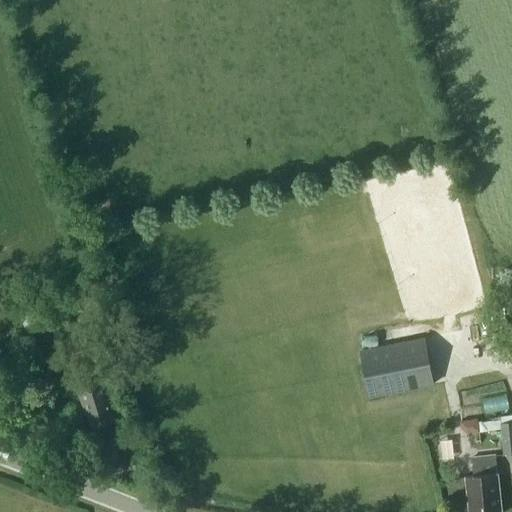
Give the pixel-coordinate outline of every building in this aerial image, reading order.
[(101,353),(94,333),(66,343),(73,363),(101,353)] [(434,384),(426,338),(360,350),(369,396),(434,384)] [(93,428),(115,421),(103,378),(77,386),(85,413),(88,412),(93,428)] [(478,418),(460,420),(461,428),(467,432),(479,431),(478,418)] [(511,420),(501,421),(504,453),(511,452),(511,420)] [(469,511),(501,511),(496,455),(472,458),(473,474),(466,475),(469,511)]
